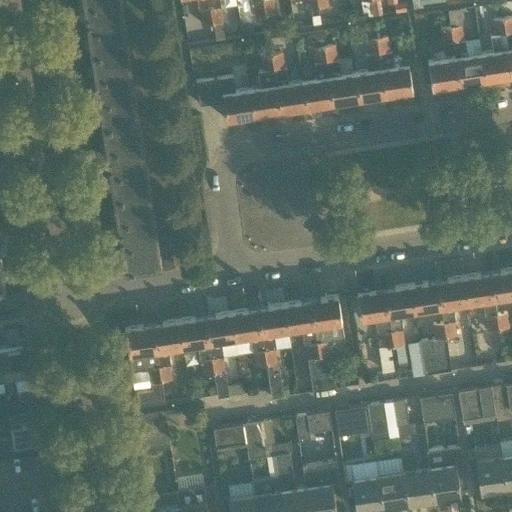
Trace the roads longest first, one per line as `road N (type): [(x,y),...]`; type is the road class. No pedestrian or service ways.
road 1 (residential): [(227,282),(221,153),(235,139),(511,105)]
road 2 (residential): [(82,300),(39,0)]
road 3 (residential): [(227,282),(511,246)]
road 4 (residential): [(110,511),(82,300)]
road 5 (residential): [(82,300),(227,282)]
